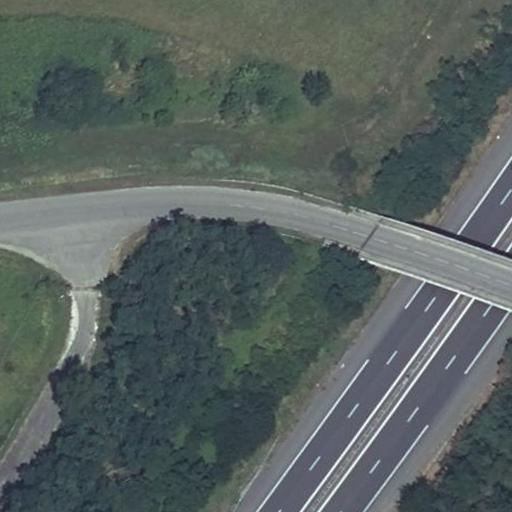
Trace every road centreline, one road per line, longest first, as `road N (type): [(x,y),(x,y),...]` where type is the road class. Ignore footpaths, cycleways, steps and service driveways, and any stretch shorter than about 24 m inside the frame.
road 1 (tertiary): [(511,290),(273,209),(150,202),(0,218)]
road 2 (motorway): [(511,186),(276,511)]
road 3 (motorway): [(339,511),(511,275)]
